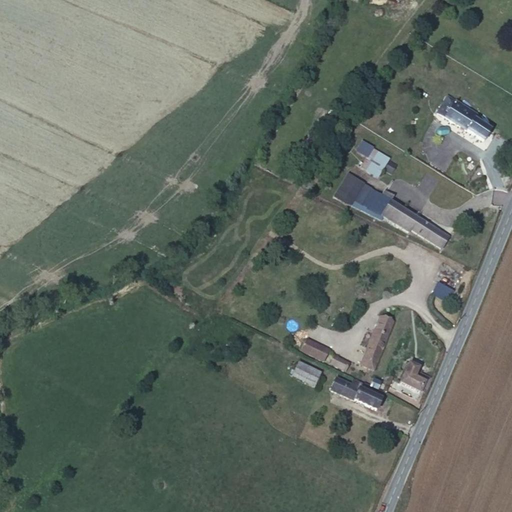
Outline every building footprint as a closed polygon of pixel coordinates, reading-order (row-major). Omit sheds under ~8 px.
[(446,98),(436,114),(483,142),(490,131),(474,122),(477,116),(446,98)] [(379,179),(389,157),(359,143),(354,153),(365,158),(359,170),(379,179)] [(388,203),(379,219),(411,238),(413,234),(440,251),(447,239),(414,219),(388,203)] [(432,282),(429,290),(447,297),(450,289),(432,282)] [(359,366),(371,372),(392,324),(380,319),(359,366)] [(327,348),(305,338),(300,349),(322,358),(327,348)] [(333,354),(329,361),(344,368),(347,361),(333,354)] [(406,365),(398,385),(418,394),(426,377),(415,373),(417,369),(406,365)] [(298,367),(293,378),(311,385),(315,375),(298,367)] [(382,392),(351,378),(348,386),(335,380),(329,391),(375,412),(383,393),(382,392)]
